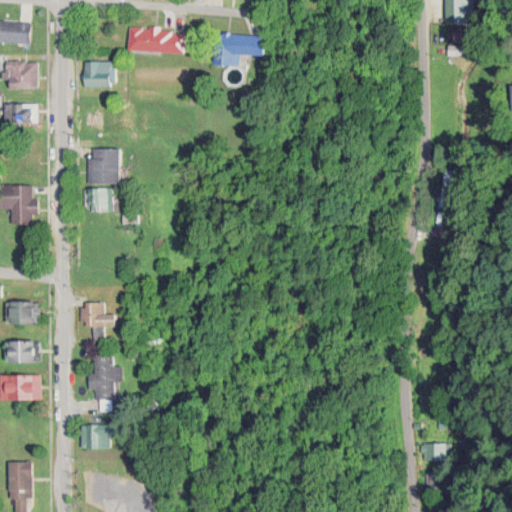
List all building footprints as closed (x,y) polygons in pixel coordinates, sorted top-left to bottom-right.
[(0,18),(32,20),(31,41),(0,39),(0,18)] [(180,51),(180,26),(126,26),(126,51),(180,51)] [(236,54),(236,32),(208,32),(208,54),(236,54)] [(8,60),(37,59),(37,86),(11,87),(11,77),(3,77),(3,71),(8,71),(8,60)] [(115,59),(82,59),(82,85),(115,85),(115,59)] [(6,103),(40,102),(41,123),(7,124),(6,103)] [(120,130),(120,106),(88,106),(88,130),(120,130)] [(118,182),(118,145),(87,145),(87,182),(118,182)] [(17,221),(35,220),(34,182),(2,183),(3,205),(16,205),(17,221)] [(39,298),(5,298),(5,321),(39,321),(39,298)] [(114,324),(114,310),(103,310),(103,300),(84,300),(84,324),(114,324)] [(4,337),(4,361),(41,361),(41,337),(4,337)] [(113,379),(120,379),(120,363),(112,363),(112,351),(90,351),(90,386),(94,386),(94,397),(114,396),(113,379)] [(0,398),(41,398),(41,372),(0,372),(0,398)] [(80,446),(112,446),(112,421),(80,421),(80,446)] [(17,457),(16,510),(35,511),(35,457),(17,457)]
